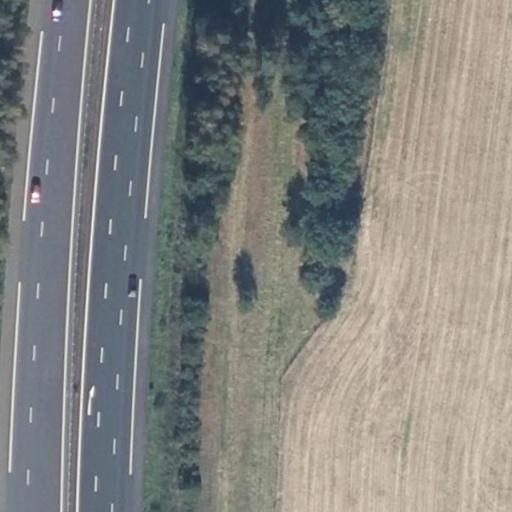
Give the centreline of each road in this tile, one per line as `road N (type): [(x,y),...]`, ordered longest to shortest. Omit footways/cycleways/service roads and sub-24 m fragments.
road 1 (trunk): [(103,511),(143,0)]
road 2 (trunk): [(66,0),(31,511)]
